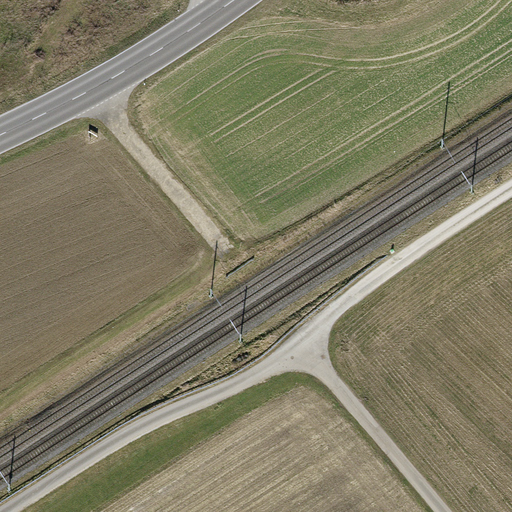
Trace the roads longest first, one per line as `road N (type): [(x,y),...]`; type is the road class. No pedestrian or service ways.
road 1 (track): [(0,410),(228,254),(94,90)]
road 2 (unclassified): [(7,511),(125,436),(302,345)]
road 3 (primary): [(0,135),(94,90),(235,0)]
road 4 (track): [(511,188),(369,283),(302,345)]
road 5 (unclassified): [(443,511),(302,345)]
